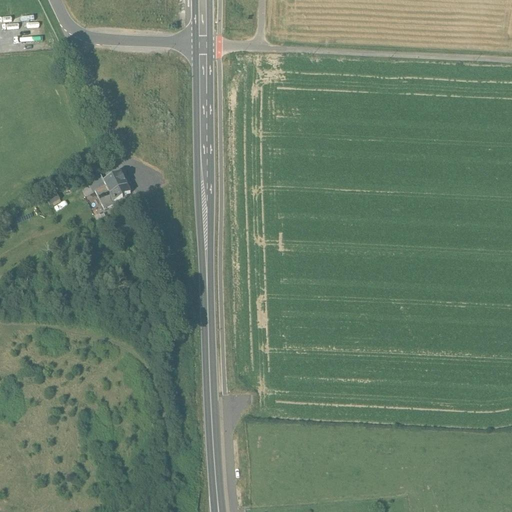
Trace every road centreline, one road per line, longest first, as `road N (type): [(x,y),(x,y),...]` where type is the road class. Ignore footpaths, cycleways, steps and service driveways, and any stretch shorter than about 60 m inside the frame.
road 1 (secondary): [(218,506),(202,42)]
road 2 (track): [(511,60),(218,43)]
road 3 (unclassified): [(202,42),(76,32)]
